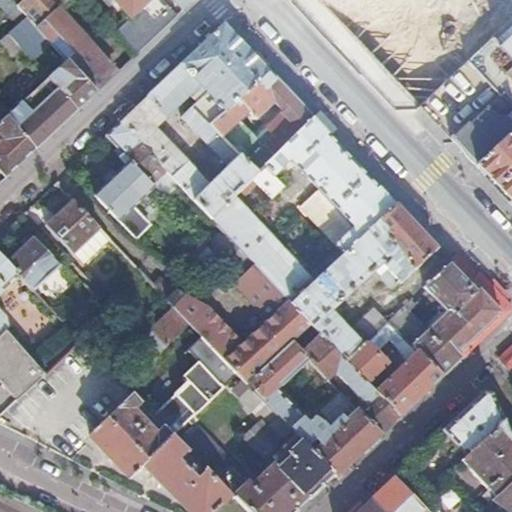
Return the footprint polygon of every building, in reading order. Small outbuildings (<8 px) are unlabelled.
[(24,0),(17,7),(24,15),(36,28),(58,7),(65,0),(24,0)] [(114,0),(131,17),(148,0),(176,0),(184,8),(192,0),(114,0)] [(166,0),(148,0),(131,17),(117,30),(137,52),(178,13),(166,0)] [(399,0),(463,63),(511,14),(511,1),(510,0),(399,0)] [(36,28),(24,15),(8,29),(21,44),(26,40),(37,51),(43,50),(49,57),(54,52),(64,61),(67,58),(97,89),(116,71),(58,7),(36,28)] [(212,126),(268,73),(223,24),(133,109),(123,118),(162,161),(215,217),(234,198),(258,175),(212,126)] [(21,44),(8,29),(0,37),(0,39),(13,53),(18,48),(29,59),(32,56),(21,44)] [(511,38),(502,48),(511,58),(511,38)] [(26,40),(21,44),(32,56),(37,51),(26,40)] [(511,95),(511,58),(502,48),(494,40),(471,62),(504,97),(509,92),(511,95)] [(64,61),(50,75),(79,106),(94,92),(97,89),(67,58),(64,61)] [(268,73),(212,126),(258,175),(266,167),(313,120),(268,73)] [(50,75),(8,114),(37,146),(79,106),(50,75)] [(7,113),(0,106),(0,166),(7,174),(37,146),(8,114),(7,113)] [(469,124),(451,140),(477,168),(511,134),(511,116),(510,118),(497,115),(490,108),(472,126),(469,124)] [(123,152),(120,155),(129,164),(132,161),(145,175),(162,161),(123,118),(107,134),(123,152)] [(395,207),(313,120),(266,167),(276,177),(292,162),(319,190),(301,209),(339,248),(325,262),(331,269),(395,207)] [(511,134),(477,168),(511,203),(511,134)] [(121,222),(157,188),(145,175),(132,161),(129,164),(96,196),(121,222)] [(245,250),(251,256),(295,304),(315,284),(234,198),(215,217),(235,239),(245,250)] [(102,232),(71,200),(47,223),(77,255),(102,232)] [(315,284),(295,304),(296,305),(310,320),(344,360),(364,342),(385,322),(373,309),(348,331),(331,312),(360,284),(364,287),(371,279),(369,276),(381,264),(386,269),(379,275),(393,290),(436,250),(395,207),(331,269),(315,284)] [(102,232),(78,255),(88,266),(112,244),(102,232)] [(4,264),(19,280),(30,292),(55,268),(29,239),(4,264)] [(221,251),(231,263),(245,250),(235,239),(221,251)] [(175,311),(190,326),(201,338),(237,376),(237,377),(243,383),(288,341),(310,320),(296,305),(295,304),(251,256),(227,277),(266,318),(242,340),(204,300),(168,280),(156,291),(175,311)] [(0,259),(0,298),(19,280),(4,264),(0,259)] [(415,351),(440,377),(459,359),(455,354),(497,314),(448,263),(425,284),(448,310),(428,329),(410,346),(415,351)] [(57,274),(39,288),(50,301),(68,287),(57,274)] [(448,310),(425,284),(404,304),(428,329),(448,310)] [(428,329),(404,304),(386,321),(410,346),(428,329)] [(175,311),(145,338),(160,355),(190,326),(175,311)] [(310,320),(288,341),(306,360),(324,380),(331,375),(358,403),(352,410),(377,437),(396,418),(344,360),(310,320)] [(0,335),(0,348),(27,375),(34,369),(0,335)] [(165,430),(177,443),(194,427),(193,426),(193,427),(188,422),(194,417),(237,376),(201,338),(184,354),(186,355),(188,353),(198,363),(204,369),(191,380),(186,375),(180,381),(185,386),(154,415),(149,410),(147,412),(165,430)] [(292,435),(329,475),(333,478),(377,437),(352,410),(336,393),(316,411),(327,424),(324,427),(319,422),(309,417),(303,422),(273,390),(306,360),(288,341),(243,383),(248,388),(288,430),(292,435)] [(364,342),(344,360),(396,418),(440,377),(415,351),(380,383),(372,375),(384,363),(364,342)] [(511,343),(497,357),(509,371),(511,367),(511,343)] [(0,348),(0,391),(6,398),(27,375),(0,348)] [(115,348),(99,363),(109,373),(125,358),(115,348)] [(204,369),(198,363),(186,375),(191,380),(204,369)] [(248,487),(234,500),(245,511),(289,511),(329,475),(292,435),(288,430),(248,388),(238,398),(263,424),(266,422),(280,437),(274,443),(258,426),(243,440),(270,470),(251,489),(248,487)] [(143,466),(186,511),(215,511),(231,496),(207,473),(196,483),(178,465),(189,454),(188,453),(177,443),(165,430),(160,435),(134,410),(140,404),(131,395),(90,436),(130,478),(143,466)] [(479,397),(441,432),(465,458),(503,422),(492,401),(490,398),(488,396),(484,395),(479,397)] [(198,421),(194,417),(188,422),(193,427),(193,426),(198,421)] [(503,422),(465,458),(461,462),(496,498),(511,483),(511,439),(509,435),(503,422)] [(382,488),(370,499),(382,511),(425,511),(393,478),(382,488)] [(511,511),(511,483),(496,498),(492,502),(499,510),(496,511),(511,511)] [(382,511),(370,499),(355,511),(382,511)]
